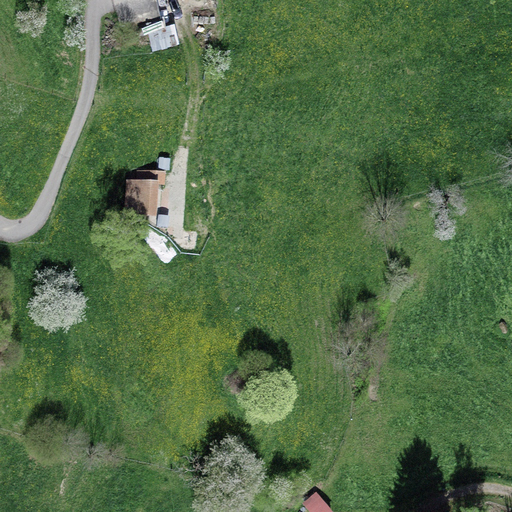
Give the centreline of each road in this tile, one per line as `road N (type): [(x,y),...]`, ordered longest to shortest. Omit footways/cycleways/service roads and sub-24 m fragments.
road 1 (unclassified): [(98,0),(78,131),(39,219),(17,234),(0,227)]
road 2 (track): [(179,194),(194,123),(192,46)]
